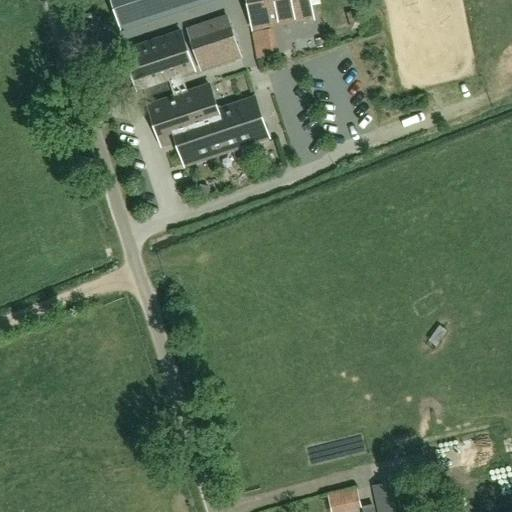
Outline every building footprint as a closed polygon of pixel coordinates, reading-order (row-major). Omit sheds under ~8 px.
[(131,0),(137,14),(179,0),(131,0)] [(248,0),(253,29),(293,22),(313,19),(310,0),(248,0)] [(229,17),(191,30),(204,68),(242,56),(229,17)] [(259,57),(280,56),(278,30),(257,32),(259,57)] [(162,145),(177,140),(185,165),(269,137),(256,99),(219,112),(210,87),(187,94),(181,76),(194,71),(182,33),(125,52),(137,90),(170,79),(176,98),(149,107),(162,145)] [(217,193),(256,181),(254,173),(214,185),(217,193)] [(449,469),(482,467),(481,445),(448,447),(449,469)] [(378,511),(423,511),(416,478),(373,487),(378,511)] [(333,511),(349,511),(366,510),(363,486),(331,491),(333,511)]
